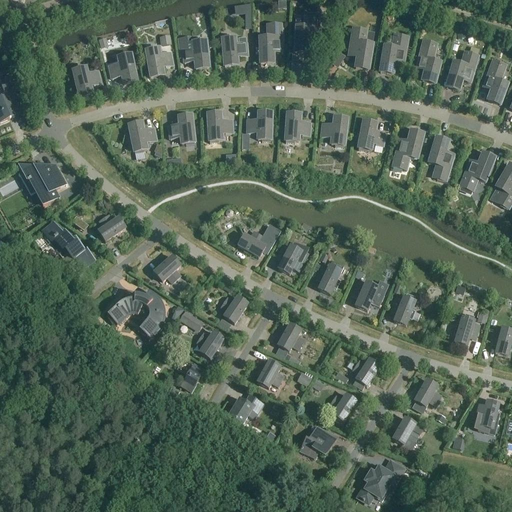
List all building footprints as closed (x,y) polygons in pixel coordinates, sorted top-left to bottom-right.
[(318,27),(319,16),(309,16),(309,18),(306,17),(305,30),(296,29),(295,55),(308,56),(309,44),(317,45),(318,36),(319,36),(320,27),(318,27)] [(272,26),(272,28),(268,28),(268,40),(260,41),(260,66),(274,66),(273,54),(282,54),(281,45),(283,45),(283,36),(281,36),(281,26),(272,26)] [(366,34),(362,33),(363,31),(354,30),(352,40),(350,40),(349,49),(351,49),(349,58),(357,59),(356,70),(368,72),(373,47),(364,46),(366,34)] [(456,34),(457,42),(465,40),(464,33),(456,34)] [(406,49),(408,39),(399,37),(399,39),(395,38),(393,51),(384,49),(380,74),(393,77),(395,65),(403,67),(405,58),(406,58),(408,49),(406,49)] [(160,39),(161,48),(171,47),(170,38),(160,39)] [(231,39),(222,40),(225,68),(238,67),(237,59),(240,59),(240,60),(248,59),(246,45),(246,40),(238,41),(239,46),(239,48),(236,48),(235,41),(231,41),(231,39)] [(98,43),(100,51),(108,50),(106,41),(98,43)] [(180,41),(179,41),(181,58),(184,58),(184,66),(192,65),(192,63),(195,63),(196,72),(209,70),(206,42),(197,43),(197,45),(193,45),(180,47),(180,41)] [(425,72),(422,83),(435,86),(440,66),(442,58),(434,56),(436,47),(433,46),(433,45),(424,43),(422,53),(420,52),(418,61),(419,61),(417,70),(425,72)] [(335,48),(327,59),(339,68),(347,57),(335,48)] [(165,70),(173,69),(170,55),(163,56),(163,58),(160,59),(159,51),(155,52),(155,50),(146,52),(151,80),(164,78),(162,69),(165,69),(165,70)] [(462,68),(454,65),(447,90),(459,93),(462,82),(470,85),(473,76),(474,77),(477,68),(475,68),(478,58),(470,55),(469,56),(466,55),(462,68)] [(120,80),(119,79),(122,78),(124,86),(137,84),(131,56),(122,58),(122,59),(118,60),(120,68),(117,68),(117,66),(109,68),(112,82),(120,80)] [(487,81),(484,89),(492,92),(488,103),(500,107),(507,87),(499,84),(505,68),(502,67),(502,66),(494,63),(490,72),(489,72),(486,80),(487,81)] [(74,81),(76,90),(77,90),(80,100),(92,96),(90,88),(93,87),(93,89),(101,87),(98,73),(90,75),(91,77),(88,78),(86,70),(82,71),(82,70),(73,72),(75,81),(74,81)] [(0,101),(0,125),(10,121),(9,121),(15,118),(13,113),(19,111),(15,100),(16,99),(11,86),(0,90),(0,101)] [(224,125),(221,125),(221,116),(208,117),(208,127),(207,127),(207,136),(209,136),(210,145),(219,145),(219,143),(222,143),(222,135),(225,135),(225,137),(233,137),(232,123),(224,123),(224,125)] [(262,144),(271,144),(271,135),(273,135),(273,126),(271,126),(272,116),(259,116),(258,124),(255,124),(256,122),(248,122),(247,136),(255,136),(255,134),(258,134),(258,142),(262,142),(262,144)] [(286,136),(285,145),(294,146),(295,144),(298,144),(299,136),(302,137),(302,139),(309,139),(310,125),(303,125),(303,126),(300,126),(300,118),(287,117),(287,127),(285,127),(284,136),(286,136)] [(170,142),(178,141),(178,139),(181,139),(182,146),(185,146),(186,148),(195,147),(194,138),(195,137),(194,129),(193,129),(192,119),(179,120),(180,128),(177,129),(177,127),(169,128),(170,142)] [(331,147),(335,147),(335,149),(344,150),(347,122),(334,120),(333,129),(331,129),(331,127),(323,126),(321,140),(329,141),(329,139),(332,139),(331,147)] [(378,136),(375,135),(376,127),(364,124),(362,134),(360,134),(358,143),(360,143),(358,152),(367,154),(367,152),(371,153),(373,145),(375,146),(375,148),(383,150),(385,136),(378,134),(378,136)] [(143,153),(147,152),(146,144),(148,144),(149,146),(156,144),(154,131),(146,132),(146,134),(143,134),(142,126),(129,128),(131,138),(130,139),(131,147),(133,147),(135,156),(144,154),(143,153)] [(395,160),(393,170),(401,172),(402,171),(406,172),(409,160),(417,162),(423,137),(411,134),(408,145),(400,143),(398,151),(396,151),(394,160),(395,160)] [(453,167),(451,166),(454,158),(446,155),(449,144),(436,141),(429,165),(437,168),(433,180),(437,181),(437,182),(446,185),(448,175),(450,175),(453,167)] [(460,190),(469,193),(469,192),(473,193),(477,182),(485,185),(495,161),(483,156),(478,167),(471,164),(467,172),(466,171),(462,180),(464,180),(460,190)] [(56,193),(66,187),(66,188),(67,187),(67,186),(66,186),(56,169),(57,168),(56,167),(55,167),(55,168),(41,169),(42,170),(38,172),(36,169),(30,170),(30,169),(24,170),(20,171),(22,174),(18,176),(31,198),(36,195),(43,209),(59,201),(60,201),(59,200),(56,194),(56,193)] [(497,205),(501,207),(500,208),(508,212),(511,205),(511,169),(509,167),(496,189),(504,194),(497,205)] [(103,230),(98,234),(105,245),(125,231),(118,220),(113,224),(109,218),(99,224),(103,230)] [(71,225),(84,234),(88,228),(83,224),(82,219),(77,220),(76,219),(71,225)] [(43,234),(52,245),(54,242),(62,253),(65,251),(74,261),(76,259),(85,270),(96,261),(87,250),(84,252),(76,241),(73,244),(65,233),(62,235),(54,225),(43,234)] [(245,237),(238,249),(259,261),(263,254),(267,257),(280,235),(275,231),(270,239),(265,236),(263,240),(262,239),(254,235),(250,241),(245,237)] [(283,262),(278,271),(290,277),(294,270),(300,273),(307,259),(301,256),(302,255),(300,254),(302,249),(294,246),(292,250),(290,249),(289,251),(283,248),(277,259),(283,262)] [(325,266),(328,259),(323,257),(319,263),(325,266)] [(154,275),(162,285),(167,281),(172,286),(180,278),(176,273),(180,269),(172,259),(154,275)] [(317,280),(323,283),(318,292),(330,297),(334,290),(336,291),(340,283),(337,282),(341,274),(330,269),(328,271),(323,269),(317,280)] [(360,282),(363,275),(358,273),(355,280),(360,282)] [(359,285),(354,297),(359,299),(355,309),(367,314),(371,306),(373,307),(379,309),(386,294),(377,290),(366,285),(364,288),(359,285)] [(399,297),(402,289),(397,287),(394,295),(399,297)] [(138,334),(149,344),(158,333),(159,331),(160,330),(161,329),(161,327),(162,326),(162,324),(163,323),(163,321),(163,320),(163,318),(163,316),(163,315),(163,313),(163,312),(162,310),(162,309),(161,307),(160,306),(160,304),(159,303),(158,302),(157,300),(156,299),(154,298),(153,297),(152,297),(150,296),(149,295),(147,295),(145,300),(143,299),(142,299),(139,298),(136,298),(134,298),(134,302),(133,302),(131,302),(128,302),(127,303),(125,303),(124,304),(121,305),(119,307),(117,308),(105,319),(115,330),(126,320),(127,319),(128,318),(129,317),(130,317),(132,317),(133,317),(134,316),(135,317),(136,317),(138,317),(139,318),(140,318),(141,319),(142,320),(143,321),(143,322),(143,323),(144,324),(144,325),(144,326),(143,327),(143,328),(143,329),(142,330),(142,329),(138,334)] [(412,313),(415,305),(413,304),(415,300),(407,297),(406,301),(403,300),(402,303),(396,300),(392,312),(398,315),(394,324),(406,329),(409,321),(412,322),(415,314),(412,313)] [(227,314),(224,320),(234,327),(248,307),(237,300),(234,305),(228,301),(221,310),(227,314)] [(172,315),(173,316),(174,316),(175,316),(175,322),(184,312),(178,309),(176,311),(176,310),(175,310),(174,311),(173,311),(172,312),(172,313),(172,314),(172,315)] [(179,323),(188,328),(194,319),(185,314),(179,323)] [(477,324),(485,326),(487,317),(479,315),(477,324)] [(474,324),(472,323),(474,319),(466,317),(464,321),(462,320),(460,329),(457,328),(454,336),(457,337),(455,345),(467,349),(470,339),(476,341),(480,329),(474,327),(474,324)] [(227,334),(231,327),(221,321),(217,327),(227,334)] [(278,348),(289,355),(292,349),(298,353),(304,343),(298,339),(301,334),(290,327),(278,348)] [(498,346),(495,356),(508,360),(510,351),(511,351),(511,333),(502,331),(501,334),(495,333),(492,345),(498,346)] [(197,346),(203,350),(200,355),(210,362),(224,342),(213,335),(210,340),(204,336),(197,346)] [(288,363),(298,368),(300,364),(291,359),(288,363)] [(181,389),(191,395),(204,374),(183,361),(176,372),(187,378),(181,389)] [(353,387),(362,393),(365,389),(366,390),(380,369),(369,362),(366,368),(360,364),(353,373),(359,377),(353,387)] [(257,385),(268,391),(272,386),(278,389),(283,379),(277,376),(280,370),(269,364),(257,385)] [(297,384),(304,387),(308,379),(302,375),(297,384)] [(345,387),(348,382),(339,376),(336,381),(345,387)] [(312,389),(320,394),(324,388),(316,382),(312,389)] [(413,411),(422,416),(429,405),(435,408),(441,398),(434,395),(438,389),(426,383),(414,404),(416,405),(413,411)] [(168,396),(176,401),(180,395),(172,390),(168,396)] [(245,405),(240,402),(239,401),(228,419),(242,428),(248,418),(254,422),(264,407),(249,398),(245,405)] [(332,418),(343,425),(357,405),(346,398),(342,403),(336,399),(330,408),(336,412),(332,418)] [(479,413),(478,412),(475,425),(476,425),(476,427),(480,429),(485,430),(484,435),(494,438),(497,428),(494,428),(495,424),(498,424),(500,416),(497,416),(499,407),(486,404),(485,410),(480,409),(479,413)] [(415,427),(405,421),(393,442),(403,448),(402,450),(410,454),(415,446),(414,446),(419,437),(420,438),(424,430),(416,425),(415,427)] [(300,454),(315,461),(318,456),(325,460),(329,454),(327,453),(332,445),(314,433),(309,442),(306,441),(300,454)] [(462,442),(456,441),(454,451),(460,452),(462,442)] [(358,500),(362,503),(364,504),(368,506),(374,497),(381,501),(392,483),(396,485),(404,472),(393,466),(387,476),(379,471),(375,477),(371,475),(366,484),(369,486),(366,492),(364,490),(358,500)]
